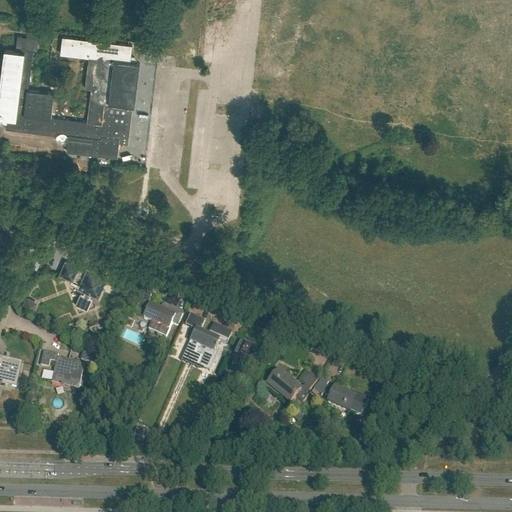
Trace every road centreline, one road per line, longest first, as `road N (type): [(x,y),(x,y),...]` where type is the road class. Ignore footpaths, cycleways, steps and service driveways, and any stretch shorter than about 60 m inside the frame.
road 1 (tertiary): [(0,490),(511,505)]
road 2 (tertiary): [(511,480),(0,468)]
road 3 (residential): [(480,399),(50,202)]
road 4 (residential): [(50,202),(2,321)]
